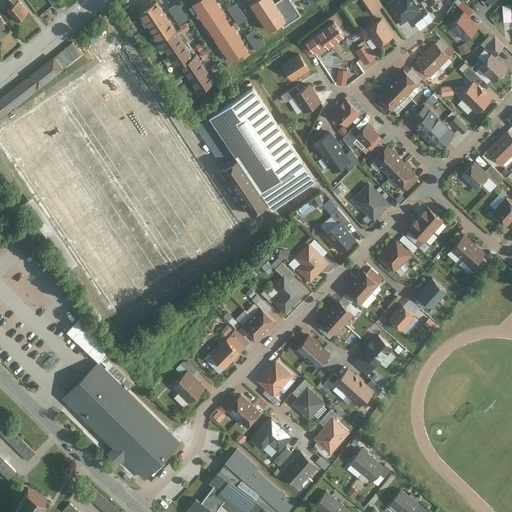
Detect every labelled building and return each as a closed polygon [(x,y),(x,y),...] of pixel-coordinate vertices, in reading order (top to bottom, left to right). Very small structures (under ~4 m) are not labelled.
[(29,13),(18,0),(7,0),(12,6),(7,10),(16,22),(29,13)] [(193,0),(193,1),(212,30),(231,18),(218,0),(193,0)] [(255,0),(251,3),(269,29),(287,17),(275,0),(255,0)] [(382,6),(378,0),(361,0),(371,13),(382,6)] [(412,0),(393,0),(389,4),(401,22),(419,10),(412,0)] [(462,0),(459,4),(470,14),(474,10),(463,0),(462,0)] [(157,1),(141,12),(159,39),(162,37),(175,27),(157,1)] [(168,7),(180,24),(188,19),(177,1),(168,7)] [(238,23),(247,17),(236,1),(227,7),(238,23)] [(503,4),(504,21),(511,20),(511,14),(511,3),(503,4)] [(421,30),(434,19),(428,12),(415,22),(421,30)] [(463,12),(451,24),(465,39),(478,26),(463,12)] [(232,59),(238,55),(239,58),(252,49),(250,47),(231,18),(212,30),(232,59)] [(0,37),(9,30),(0,19),(0,37)] [(382,19),(367,29),(378,45),(393,35),(382,19)] [(334,21),(319,31),(327,43),(329,46),(345,36),(334,21)] [(255,27),(245,33),(256,50),(265,45),(255,27)] [(327,43),(319,31),(307,41),(315,51),(327,43)] [(180,32),(164,43),(182,70),(185,68),(198,59),(180,32)] [(486,47),(493,53),(496,56),(505,45),(495,37),(486,47)] [(426,52),(441,66),(450,56),(436,42),(426,52)] [(0,99),(0,120),(81,57),(71,44),(0,99)] [(366,45),(357,50),(365,63),(374,57),(366,45)] [(441,66),(426,52),(416,62),(431,76),(441,66)] [(493,53),(480,67),(495,81),(508,67),(496,56),(493,53)] [(299,54),(283,64),(293,80),(297,77),(309,70),(299,54)] [(201,57),(198,59),(185,68),(202,93),(218,81),(201,57)] [(475,81),(478,84),(483,79),(471,67),(465,72),(475,81)] [(349,69),(339,68),(337,83),(347,84),(349,69)] [(404,69),(394,79),(409,93),(419,83),(404,69)] [(294,95),(304,88),(297,77),(293,80),(287,84),(290,89),(283,93),(287,99),(294,95)] [(394,79),(387,87),(401,101),(409,93),(394,79)] [(475,81),(460,96),(477,112),(491,98),(478,84),(475,81)] [(304,88),(294,95),(305,111),(321,101),(311,84),(304,88)] [(453,84),(442,85),(443,95),(454,93),(453,84)] [(432,92),(425,86),(420,92),(427,98),(432,92)] [(387,87),(379,95),(394,109),(401,101),(387,87)] [(319,180),(258,89),(216,117),(244,159),(225,171),(251,209),(270,198),(277,208),(319,180)] [(439,97),(434,92),(427,99),(432,104),(439,97)] [(347,125),(360,112),(348,100),(335,113),(347,125)] [(414,125),(426,138),(444,121),(426,104),(414,117),(419,121),(414,125)] [(469,127),(457,116),(452,122),(463,133),(469,127)] [(444,121),(426,138),(438,150),(456,132),(444,121)] [(381,134),(369,122),(359,132),(356,136),(358,138),(368,147),(381,134)] [(356,136),(359,132),(354,127),(344,137),(349,146),(358,138),(356,136)] [(339,145),(329,131),(313,142),(323,156),(339,145)] [(511,135),(507,131),(498,141),(511,153),(511,135)] [(511,155),(511,153),(498,141),(488,151),(504,165),(511,155)] [(371,152),(377,158),(386,148),(380,142),(371,152)] [(349,160),(339,145),(323,156),(333,171),(349,160)] [(374,161),(382,169),(398,153),(389,145),(386,148),(377,158),(374,161)] [(398,153),(382,169),(395,181),(410,165),(398,153)] [(483,174),(473,163),(463,174),(478,189),(488,179),(483,174)] [(417,172),(410,165),(395,181),(402,188),(404,186),(416,174),(417,172)] [(492,166),(483,174),(488,179),(496,186),(504,178),(492,166)] [(420,178),(416,174),(404,186),(408,190),(420,178)] [(391,204),(370,183),(353,199),(374,221),(391,204)] [(323,202),(328,212),(337,207),(332,197),(323,202)] [(494,213),(507,224),(511,218),(511,201),(507,197),(494,213)] [(427,205),(418,217),(436,231),(445,219),(427,205)] [(458,222),(448,213),(444,217),(454,226),(458,222)] [(436,231),(418,217),(408,229),(426,243),(436,231)] [(358,241),(341,223),(327,238),(344,255),(358,241)] [(462,260),(476,243),(465,234),(451,251),(462,260)] [(379,257),(395,273),(413,255),(397,239),(379,257)] [(486,251),(476,243),(462,260),(472,268),(486,251)] [(328,262),(311,246),(299,260),(305,266),(300,271),(312,281),(328,262)] [(280,257),(288,257),(288,249),(280,249),(280,257)] [(276,269),(284,276),(289,281),(295,275),(282,262),(276,269)] [(364,270),(356,279),(372,293),(380,283),(364,270)] [(280,293),(272,301),(284,314),(304,295),(289,281),(284,276),(273,287),(280,293)] [(448,289),(433,276),(417,294),(432,307),(448,289)] [(372,293),(356,279),(347,290),(363,304),(372,293)] [(414,313),(420,307),(410,297),(404,303),(414,313)] [(338,301),(330,311),(345,324),(354,314),(338,301)] [(402,304),(389,319),(403,331),(416,316),(402,304)] [(260,307),(251,317),(267,331),(276,322),(260,307)] [(345,324),(330,311),(320,321),(336,335),(345,324)] [(242,326),(258,341),(267,331),(251,317),(242,326)] [(70,332),(100,362),(106,356),(114,348),(84,319),(70,332)] [(379,333),(363,351),(377,364),(394,346),(379,333)] [(231,334),(225,340),(239,354),(245,348),(231,334)] [(295,350),(306,359),(320,343),(309,334),(302,342),(295,350)] [(295,350),(302,342),(298,339),(288,350),(292,353),(295,350)] [(211,354),(225,368),(239,354),(225,340),(211,354)] [(320,343),(306,359),(317,368),(331,353),(320,343)] [(377,364),(363,351),(353,362),(368,375),(377,364)] [(97,365),(61,401),(114,451),(107,457),(120,468),(127,462),(147,480),(182,443),(127,391),(135,384),(106,356),(97,365)] [(338,362),(333,357),(323,367),(329,372),(338,362)] [(275,358),(256,379),(274,394),(292,373),(275,358)] [(182,368),(187,372),(190,376),(196,370),(188,362),(182,368)] [(333,383),(347,395),(361,379),(347,367),(339,377),(333,383)] [(190,376),(187,372),(172,386),(189,403),(203,389),(190,376)] [(333,383),(339,377),(334,373),(322,387),(326,391),(333,383)] [(298,396),(308,386),(310,383),(304,378),(292,391),(298,396)] [(368,385),(361,379),(347,395),(360,407),(374,391),(368,385)] [(372,380),(368,385),(374,391),(379,395),(384,390),(372,380)] [(308,418),(324,401),(308,386),(298,396),(292,403),(308,418)] [(236,417),(251,401),(241,391),(226,408),(236,417)] [(251,401),(236,417),(247,426),(261,410),(251,401)] [(324,425),(333,416),(334,417),(337,414),(330,408),(319,421),(324,425)] [(292,434),(270,415),(250,439),(262,450),(268,442),(278,451),(292,434)] [(324,425),(313,438),(329,452),(349,430),(334,417),(333,416),(324,425)] [(10,430),(6,426),(0,431),(0,432),(4,436),(10,430)] [(14,434),(10,430),(4,436),(8,440),(14,434)] [(18,438),(14,434),(8,440),(12,444),(18,438)] [(22,442),(18,438),(12,444),(15,448),(22,442)] [(26,446),(22,442),(15,448),(19,452),(26,446)] [(30,450),(26,446),(19,452),(23,456),(30,450)] [(274,459),(280,465),(292,452),(286,446),(274,459)] [(350,462),(361,471),(373,456),(362,447),(350,462)] [(34,454),(30,450),(23,456),(27,460),(34,454)] [(306,474),(315,464),(302,451),(292,461),(306,474)] [(321,455),(315,461),(324,469),(330,463),(321,455)] [(373,456),(361,471),(374,480),(385,465),(373,456)] [(9,464),(5,459),(0,464),(0,468),(2,471),(9,464)] [(296,484),(306,474),(292,461),(282,471),(296,484)] [(13,468),(9,464),(2,471),(6,475),(13,468)] [(267,511),(219,467),(195,493),(216,511),(267,511)] [(17,472),(13,468),(6,475),(10,479),(17,472)] [(121,511),(86,479),(79,486),(106,511),(121,511)] [(353,497),(358,491),(352,486),(347,492),(353,497)] [(389,502),(400,511),(401,511),(415,496),(402,486),(389,502)] [(13,511),(38,511),(46,499),(29,487),(13,511)] [(314,504),(323,511),(326,511),(338,498),(327,489),(314,504)] [(415,496),(401,511),(422,511),(427,507),(415,496)] [(338,498),(326,511),(346,511),(350,508),(338,498)] [(80,511),(68,500),(61,507),(66,511),(80,511)]
